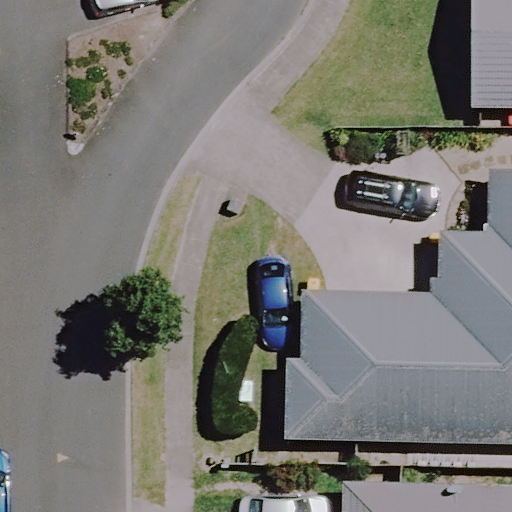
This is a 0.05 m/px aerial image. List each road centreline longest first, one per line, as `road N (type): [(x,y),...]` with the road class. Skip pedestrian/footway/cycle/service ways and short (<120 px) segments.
road 1 (residential): [(40,327),(257,0)]
road 2 (residential): [(18,0),(40,327)]
road 3 (residential): [(40,327),(46,511)]
